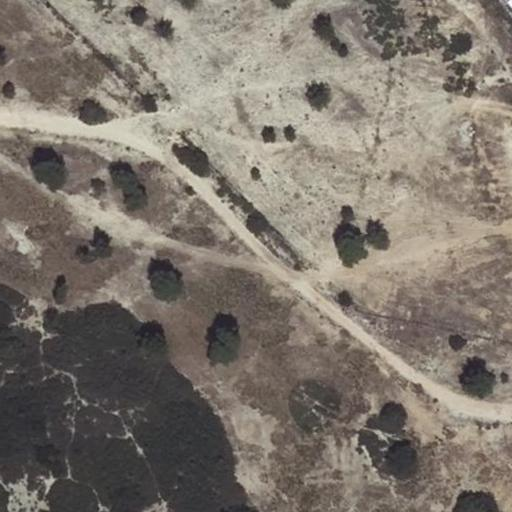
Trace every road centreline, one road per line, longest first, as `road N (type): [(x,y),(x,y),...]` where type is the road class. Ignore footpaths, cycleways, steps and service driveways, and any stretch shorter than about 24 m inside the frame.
road 1 (track): [(0,107),(90,114),(155,142),(455,401),(511,412)]
road 2 (track): [(0,148),(162,230),(302,269),(484,210)]
road 3 (track): [(132,132),(257,140),(443,204),(511,215)]
